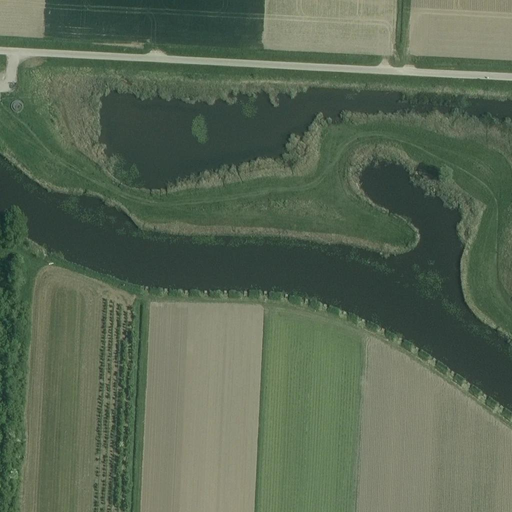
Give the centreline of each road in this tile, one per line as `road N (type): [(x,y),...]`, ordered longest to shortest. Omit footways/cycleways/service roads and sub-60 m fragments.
road 1 (track): [(15,249),(124,294),(282,305),(343,321),(435,370),(511,424)]
road 2 (unclassified): [(511,77),(0,50)]
road 3 (track): [(0,238),(25,257),(34,280),(24,511)]
